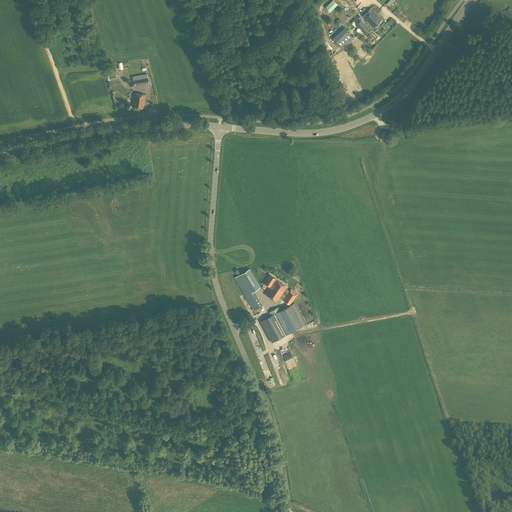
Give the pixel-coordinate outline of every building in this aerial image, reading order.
[(330,11),(337,4),(333,0),(331,0),(325,6),(330,11)] [(373,27),(381,19),(376,14),(371,8),(365,13),(362,16),(366,20),(364,23),(361,20),(356,24),(364,33),(369,28),(366,25),(369,23),(373,27)] [(342,49),(353,39),(344,28),(342,30),(332,38),(342,49)] [(135,86),(149,84),(147,77),(134,80),(135,86)] [(143,108),(145,95),(134,93),(132,106),(143,108)] [(254,311),(263,306),(254,291),(259,288),(249,270),(235,277),(254,311)] [(290,304),(296,296),(286,289),(287,286),(270,275),(264,283),(270,287),(265,294),(277,302),(280,298),(290,304)] [(306,324),(294,303),(281,311),(279,307),(269,312),(271,316),(261,321),(273,342),(306,324)]
